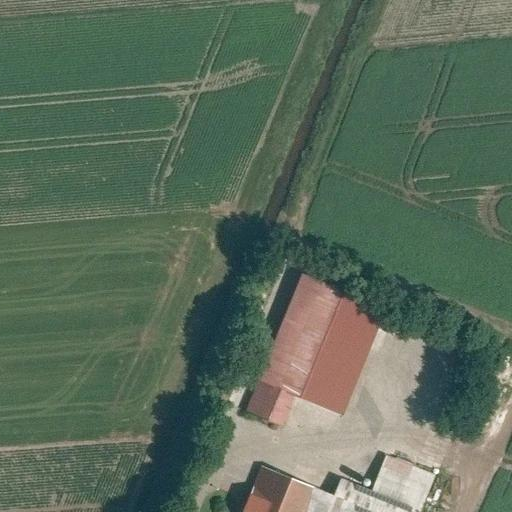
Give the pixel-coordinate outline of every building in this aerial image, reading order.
[(283,315),(343,339),(361,297),(321,280),(312,302),(291,293),(283,315)] [(343,339),(283,315),(244,412),(281,427),(298,385),(321,394),(343,339)] [(419,349),(422,339),(442,346),(446,334),(428,327),(425,336),(404,329),(399,342),(419,349)] [(370,492),(420,511),(434,475),(385,455),(370,492)] [(305,511),(312,487),(260,466),(241,511),(305,511)] [(332,496),(312,487),(305,511),(419,511),(420,511),(370,492),(339,479),(332,496)]
